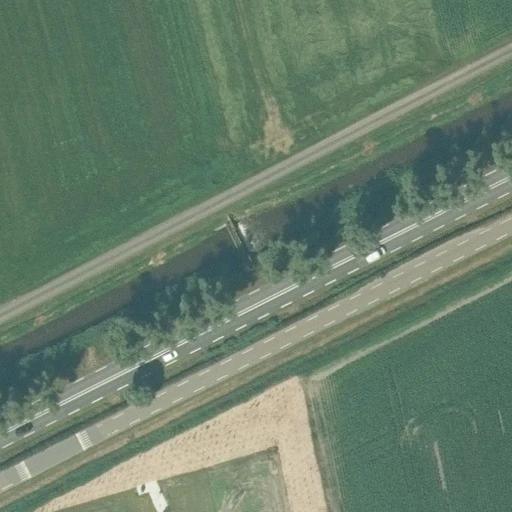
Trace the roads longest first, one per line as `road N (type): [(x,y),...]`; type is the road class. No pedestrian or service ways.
road 1 (track): [(0,316),(511,49)]
road 2 (primary): [(0,434),(511,176)]
road 3 (unclassified): [(0,482),(511,225)]
